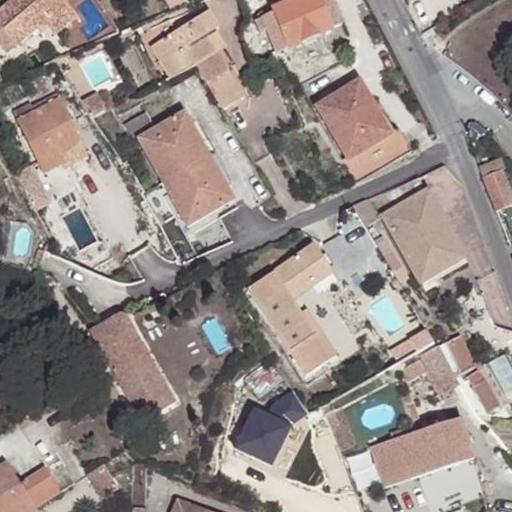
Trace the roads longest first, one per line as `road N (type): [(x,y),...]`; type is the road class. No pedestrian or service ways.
road 1 (residential): [(457,148),(145,290),(101,291),(55,266)]
road 2 (residential): [(383,0),(457,148)]
road 3 (unknown): [(279,229),(204,99)]
road 4 (residential): [(457,148),(511,286)]
